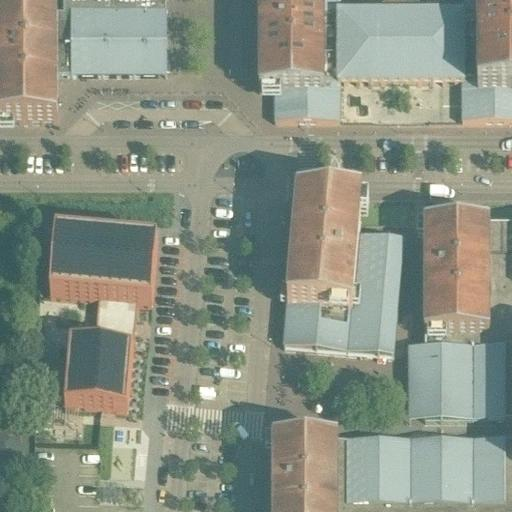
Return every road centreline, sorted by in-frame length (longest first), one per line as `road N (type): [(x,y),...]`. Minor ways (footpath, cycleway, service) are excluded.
road 1 (residential): [(202,186),(171,511)]
road 2 (residential): [(245,511),(273,186)]
road 3 (residential): [(511,144),(260,145)]
road 4 (residential): [(273,186),(511,187)]
road 5 (residential): [(216,146),(0,145)]
road 6 (residential): [(0,186),(202,186)]
